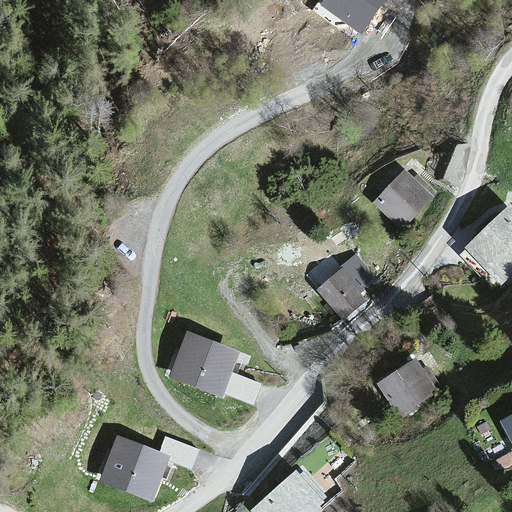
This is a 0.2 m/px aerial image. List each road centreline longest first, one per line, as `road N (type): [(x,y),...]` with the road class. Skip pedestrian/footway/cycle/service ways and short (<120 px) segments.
road 1 (track): [(238,464),(170,406),(144,358),(152,247),(167,195),(236,124),(314,89),(357,59),(398,0)]
road 2 (residential): [(511,61),(484,118),(471,187),(435,246),(238,464),(178,511)]
